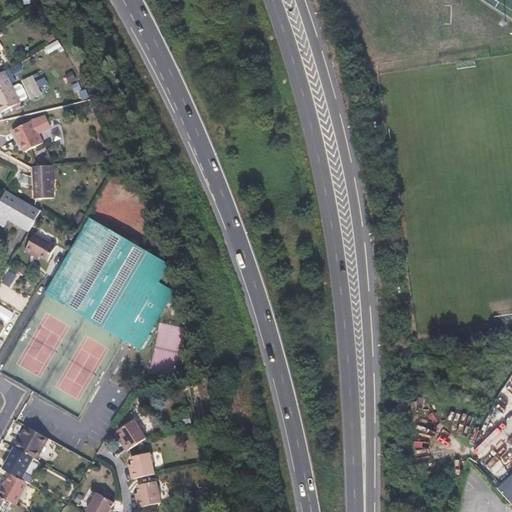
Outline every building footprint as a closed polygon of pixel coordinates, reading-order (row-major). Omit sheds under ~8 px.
[(2,71),(0,72),(0,110),(1,112),(20,101),(2,71)] [(31,121),(11,132),(17,144),(19,143),(24,153),(43,143),(31,121)] [(52,165),(34,167),(37,199),(54,198),(52,165)] [(7,191),(6,192),(0,201),(0,225),(3,227),(6,221),(29,234),(42,211),(7,191)] [(168,262),(91,216),(46,294),(84,317),(123,340),(136,348),(170,289),(157,281),(168,262)] [(58,247),(36,234),(26,251),(33,255),(35,252),(41,256),(50,261),(58,247)] [(135,420),(119,431),(123,438),(125,441),(122,442),(128,451),(131,449),(148,439),(135,420)] [(23,433),(26,435),(18,449),(35,459),(37,460),(49,438),(27,426),(23,433)] [(18,449),(15,447),(2,469),(13,474),(23,480),(35,459),(18,449)] [(152,453),(133,457),(134,464),(135,468),(131,469),(133,480),(138,479),(157,474),(152,453)] [(511,472),(497,486),(511,503),(511,472)] [(23,480),(13,474),(0,496),(5,499),(16,505),(29,483),(23,480)] [(139,486),(141,494),(142,498),(138,499),(140,508),(163,501),(158,481),(139,486)] [(115,503),(99,493),(88,511),(110,511),(112,508),(115,503)]
